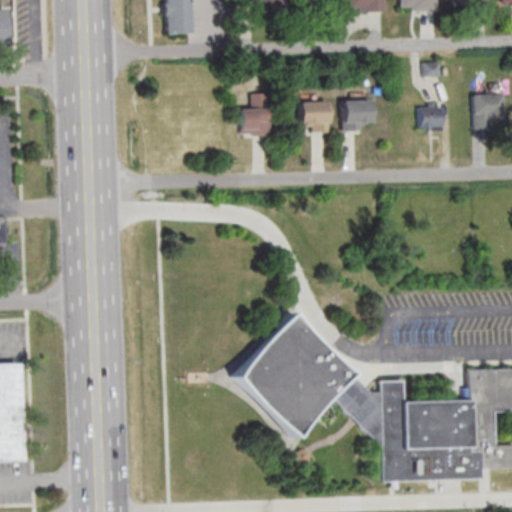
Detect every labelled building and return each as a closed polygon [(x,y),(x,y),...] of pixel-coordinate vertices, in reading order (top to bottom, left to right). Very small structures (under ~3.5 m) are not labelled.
[(188,0),(160,0),(161,34),(188,34),(188,0)] [(381,0),(346,0),(346,12),(381,11),(381,0)] [(434,11),(434,0),(397,0),(398,11),(434,11)] [(448,0),(448,8),(485,8),(484,0),(448,0)] [(420,76),(437,76),(437,61),(420,61),(420,76)] [(266,92),(248,93),(248,107),(237,107),(238,135),(267,134),(266,92)] [(470,94),(470,130),(489,130),(489,119),(500,119),(500,94),(470,94)] [(339,100),(339,131),(358,131),(358,121),(368,121),(368,100),(339,100)] [(325,101),(296,101),(296,122),(307,122),(307,131),(325,131),(325,101)] [(439,130),(439,104),(416,104),(416,130),(439,130)] [(228,377),(287,435),(327,395),(377,445),(378,481),(478,478),(477,468),(511,467),(510,444),(488,445),(487,408),(511,407),(511,367),(463,369),(464,399),(399,400),(398,379),(375,380),(376,392),(366,392),(285,312),(228,377)] [(0,365),(13,365),(16,462),(0,462),(0,365)]
